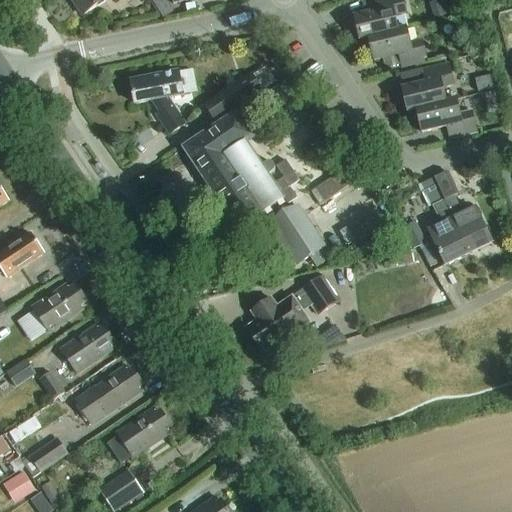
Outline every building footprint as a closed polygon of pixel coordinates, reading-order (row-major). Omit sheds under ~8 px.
[(70,0),(82,17),(107,0),(70,0)] [(397,32),(394,17),(405,14),(401,0),(375,0),(373,0),(376,12),(353,18),(359,42),(368,40),(367,39),(397,32)] [(185,8),(186,11),(187,17),(196,14),(195,9),(194,6),(185,8)] [(165,10),(158,14),(160,18),(163,23),(170,18),(168,15),(165,10)] [(406,29),(397,32),(367,39),(368,40),(373,63),(398,56),(401,69),(426,63),(421,42),(410,45),(406,29)] [(447,54),(436,56),(437,63),(448,61),(447,54)] [(407,113),(415,111),(445,104),(445,103),(442,89),(453,86),(448,66),(421,72),(424,84),(401,90),(407,113)] [(183,96),(179,73),(130,83),(134,105),(151,102),(158,112),(154,115),(169,136),(185,126),(178,116),(167,100),(183,96)] [(204,108),(215,124),(263,92),(252,76),(204,108)] [(492,82),(488,80),(475,83),(477,93),(494,90),(492,82)] [(456,101),(445,103),(445,104),(415,111),(421,134),(446,128),(449,140),(476,134),(471,113),(459,116),(456,101)] [(283,201),(267,177),(271,174),(272,173),(273,172),(273,171),(274,170),(274,169),(274,168),(273,167),(273,166),(272,165),(271,164),(270,163),(269,163),(268,163),(266,163),(265,164),(260,167),(245,145),(254,138),(237,113),(183,150),(238,232),(264,215),(263,213),(270,209),(270,210),(283,201)] [(332,188),(337,195),(351,186),(342,173),(334,178),(332,188)] [(442,202),(468,256),(491,245),(474,209),(461,216),(452,198),(457,196),(446,174),(432,181),(442,202)] [(0,210),(9,204),(0,190),(0,210)] [(446,267),(468,256),(442,202),(432,207),(441,226),(428,233),(445,267),(446,267)] [(324,249),(297,209),(274,224),(283,238),(279,240),(288,253),(292,251),(301,264),(309,259),(317,271),(325,265),(317,253),(324,249)] [(379,241),(383,249),(396,242),(390,230),(377,237),(379,241)] [(419,234),(408,239),(413,250),(424,244),(419,234)] [(0,277),(2,277),(4,281),(42,255),(28,236),(0,255),(0,277)] [(412,251),(395,255),(397,267),(414,264),(412,251)] [(262,355),(308,323),(298,308),(308,301),(318,316),(338,303),(321,278),(276,309),(270,300),(250,314),(256,322),(245,330),(262,355)] [(77,307),(84,302),(73,286),(66,291),(63,286),(29,309),(46,334),(80,311),(77,307)] [(106,348),(112,344),(101,328),(96,331),(93,327),(58,351),(75,376),(109,352),(106,348)] [(25,361),(6,375),(16,389),(35,376),(25,361)] [(122,369),(87,392),(73,401),(90,426),(139,394),(136,389),(141,387),(130,369),(125,372),(122,369)] [(50,374),(38,382),(53,404),(65,395),(50,374)] [(114,434),(117,438),(106,445),(120,466),(130,459),(131,459),(167,436),(164,431),(169,428),(157,411),(152,414),(150,411),(114,434)] [(57,440),(30,459),(31,460),(24,465),(34,479),(67,456),(57,440)] [(98,492),(111,511),(118,511),(144,495),(128,471),(98,492)] [(23,475),(8,484),(19,501),(34,491),(23,475)] [(50,485),(41,490),(52,508),(61,502),(50,485)] [(41,496),(31,502),(36,509),(45,503),(41,496)] [(225,511),(219,502),(214,506),(211,502),(196,511),(225,511)]
